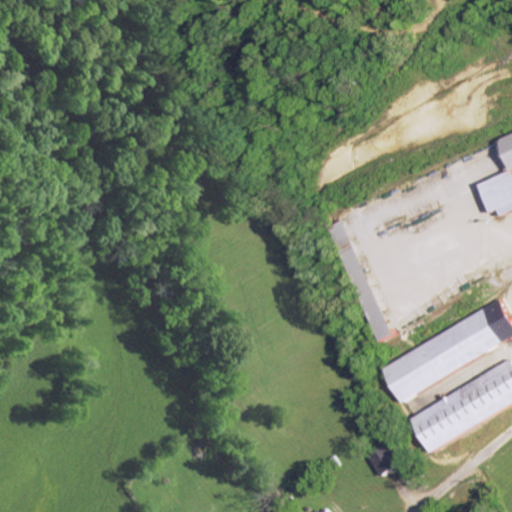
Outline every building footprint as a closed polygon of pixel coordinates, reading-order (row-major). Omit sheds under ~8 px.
[(511,169),(511,133),(496,140),(509,170),(511,169)] [(391,322),(458,290),(472,251),(449,242),(440,222),(419,231),(415,222),(462,200),(465,191),(461,189),(468,186),(474,199),(481,179),(477,170),(446,169),(444,169),(440,182),(434,170),(409,182),(409,198),(390,192),(375,199),(387,203),(379,207),(384,218),(371,225),(367,217),(353,217),(348,230),(391,322)] [(489,213),(498,209),(501,216),(511,211),(511,172),(511,169),(477,183),(489,213)] [(341,220),(328,227),(383,343),(396,336),(341,220)] [(380,366),(400,401),(511,340),(511,325),(499,302),(380,366)] [(428,452),(511,404),(511,361),(511,359),(408,417),(428,452)] [(367,456),(379,475),(399,464),(388,444),(367,456)]
